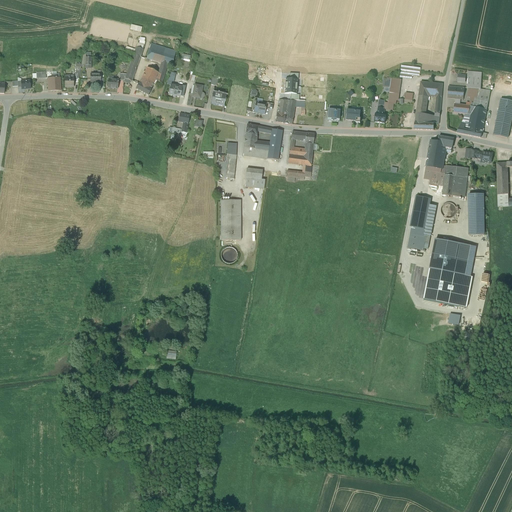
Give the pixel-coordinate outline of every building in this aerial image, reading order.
[(162,65),(169,67),(174,52),(153,46),(149,60),(162,65)] [(136,48),(125,80),(132,82),(140,58),(140,57),(142,50),(136,48)] [(159,75),(165,79),(169,67),(162,65),(159,75)] [(420,78),(421,68),(412,67),(412,68),(402,67),(400,78),(412,80),(412,77),(420,78)] [(140,86),(152,92),(156,83),(163,85),(165,79),(159,75),(148,69),(140,86)] [(48,92),(61,91),(60,78),(59,72),(52,73),(53,78),(47,79),(48,92)] [(482,73),(468,72),(467,89),(469,89),(481,90),(482,73)] [(91,83),(101,83),(101,74),(91,74),(91,83)] [(466,75),(458,75),(457,83),(465,83),(466,75)] [(74,76),(65,76),(65,88),(74,88),(74,76)] [(401,80),(391,79),(391,81),(390,88),(388,104),(389,104),(388,110),(393,111),(394,104),(396,105),(397,94),(399,94),(401,80)] [(118,80),(108,80),(108,89),(117,90),(118,80)] [(30,81),(21,82),(21,88),(22,90),(30,89),(30,81)] [(428,97),(436,98),(441,98),(442,85),(421,82),(419,96),(428,97)] [(140,86),(138,85),(135,91),(149,97),(152,92),(140,86)] [(182,88),(171,86),(169,96),(180,98),(180,97),(183,97),(185,87),(182,87),(182,88)] [(203,87),(195,86),(192,98),(200,99),(200,98),(202,98),(204,97),(204,96),(203,94),(201,94),(203,87)] [(465,88),(449,86),(447,99),(455,100),(461,100),(463,100),(465,88)] [(297,88),(284,87),(284,90),(285,91),(284,95),(290,95),(297,95),(297,88)] [(459,129),(482,133),(491,91),(481,90),(469,89),(468,94),(470,94),(470,98),(471,98),(470,103),(472,104),(471,106),(460,105),(455,105),(454,113),(465,115),(459,129)] [(346,94),(345,102),(349,103),(350,97),(351,97),(354,95),(351,92),(348,94),(346,94)] [(226,97),(213,94),(211,104),(224,106),(226,97)] [(415,124),(434,125),(439,125),(440,117),(435,117),(426,115),(428,97),(419,96),(415,124)] [(511,118),(511,101),(501,99),(494,136),(508,139),(511,118)] [(288,101),(279,101),(275,123),(284,124),(288,101)] [(296,102),(288,101),(284,124),(292,125),(295,106),(296,102)] [(377,114),(376,114),(375,123),(385,124),(386,115),(383,115),(385,101),(380,101),(379,105),(377,114)] [(267,104),(256,102),(254,113),(264,115),(266,109),(267,104)] [(305,102),(296,102),(295,106),(301,106),(301,116),(305,116),(305,112),(305,102)] [(340,122),(340,111),(328,111),(327,122),(332,122),(332,121),(340,122)] [(360,119),(361,112),(348,111),(346,121),(356,122),(357,119),(360,119)] [(190,116),(180,114),(178,123),(183,124),(181,132),(186,133),(190,116)] [(201,121),(194,120),(193,127),(200,128),(201,121)] [(258,127),(247,125),(246,134),(257,135),(257,132),(258,127)] [(482,133),(459,129),(457,134),(481,138),(482,133)] [(270,143),(267,160),(278,161),(282,131),(272,130),(271,135),(270,143)] [(305,143),(306,134),(292,132),(291,142),(293,142),(293,140),(305,143)] [(257,135),(246,134),(243,157),(267,160),(270,143),(256,141),(257,135)] [(314,135),(306,134),(305,143),(304,144),(305,144),(313,145),(314,135)] [(454,139),(439,137),(438,142),(437,147),(445,148),(452,149),(454,139)] [(437,147),(438,142),(431,141),(424,180),(430,181),(429,185),(443,187),(446,167),(442,166),(445,148),(437,147)] [(313,145),(305,144),(305,150),(293,149),(293,146),(290,146),(288,164),(302,166),(311,167),(313,145)] [(484,163),(491,164),(492,154),(483,153),(482,154),(478,153),(478,159),(482,160),(481,161),(484,162),(484,163)] [(234,180),(236,161),(230,160),(228,179),(234,180)] [(498,207),(509,207),(509,200),(507,168),(507,164),(497,164),(498,207)] [(311,167),(302,166),(302,173),(287,171),(286,178),(300,179),(300,181),(303,181),(304,177),(309,178),(311,167)] [(468,169),(446,167),(443,187),(442,196),(465,198),(468,169)] [(263,171),(247,169),(244,188),(264,190),(265,181),(261,180),(263,171)] [(469,236),(484,235),(483,195),(468,196),(469,236)] [(431,201),(416,198),(409,233),(424,236),(424,235),(431,236),(436,207),(430,206),(431,201)] [(240,201),(221,201),(221,241),(241,241),(240,201)] [(452,220),(459,210),(447,201),(441,210),(445,213),(444,215),(452,220)] [(471,247),(436,240),(430,270),(465,277),(471,247)] [(237,263),(236,248),(223,249),(224,264),(237,263)] [(451,314),(449,324),(459,325),(461,316),(451,314)]
